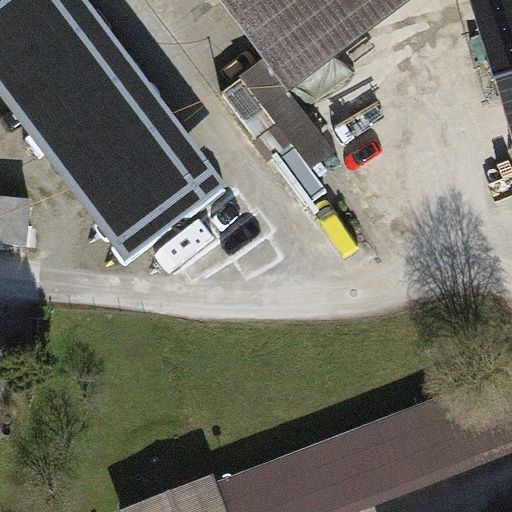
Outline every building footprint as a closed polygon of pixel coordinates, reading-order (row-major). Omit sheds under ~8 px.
[(80,0),(9,0),(0,7),(0,88),(127,260),(222,190),(80,0)] [(399,0),(226,0),(288,83),(399,0)] [(511,0),(472,0),(511,130),(511,0)] [(30,203),(0,199),(0,243),(26,246),(30,203)] [(511,393),(505,377),(156,511),(350,511),(511,449),(511,393)]
